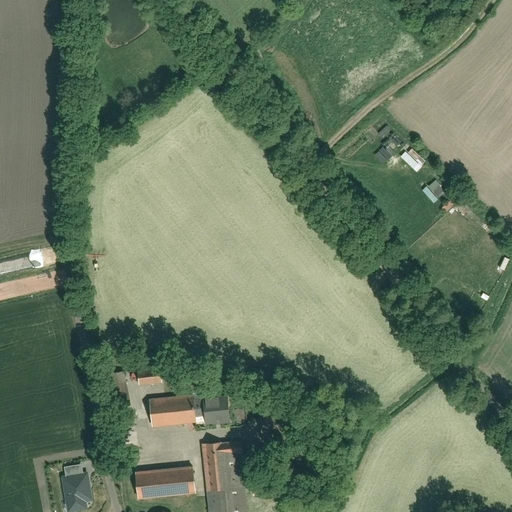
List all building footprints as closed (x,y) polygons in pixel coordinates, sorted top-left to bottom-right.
[(384,136),(391,130),(388,126),(381,133),(384,136)] [(385,164),(393,156),(385,147),(377,155),(385,164)] [(419,171),(428,161),(412,147),(403,157),(419,171)] [(430,185),(437,196),(445,190),(438,180),(430,185)] [(457,196),(443,206),(447,212),(461,201),(457,196)] [(463,199),(459,204),(470,213),(473,209),(463,199)] [(166,367),(139,370),(141,384),(167,381),(166,367)] [(198,394),(154,399),(156,425),(201,420),(200,416),(198,398),(198,394)] [(211,422),(236,419),(233,394),(208,397),(210,415),(211,422)] [(198,398),(200,416),(210,415),(208,397),(198,398)] [(249,442),(209,445),(213,511),(250,511),(247,453),(250,453),(249,442)] [(87,463),(69,466),(70,474),(88,471),(87,463)] [(198,466),(141,472),(143,497),(200,492),(198,466)] [(70,474),(66,475),(72,510),(90,507),(89,499),(96,498),(92,471),(88,471),(70,474)]
